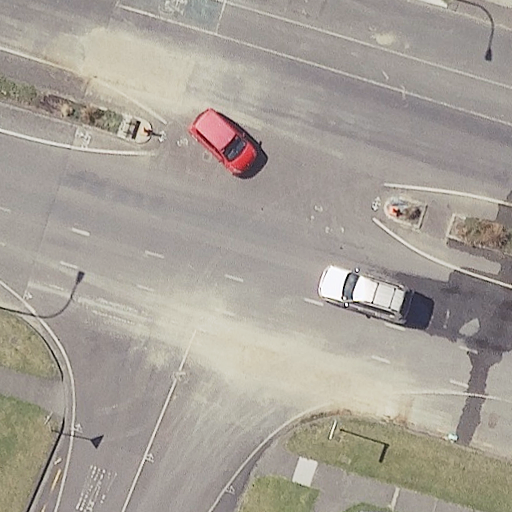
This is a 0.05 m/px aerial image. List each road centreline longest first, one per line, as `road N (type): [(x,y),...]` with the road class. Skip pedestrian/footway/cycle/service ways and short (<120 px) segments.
road 1 (secondary): [(0,8),(282,91)]
road 2 (residential): [(126,511),(237,241)]
road 3 (secondary): [(511,324),(237,241)]
road 4 (secondary): [(237,241),(0,167)]
road 5 (secondary): [(282,91),(511,160)]
road 6 (residential): [(237,241),(282,91)]
